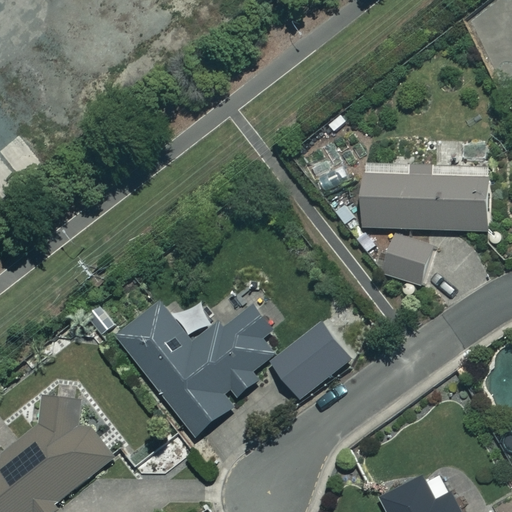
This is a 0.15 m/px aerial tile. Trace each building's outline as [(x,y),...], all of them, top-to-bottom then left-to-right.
[(31,89),(9,65),(0,73),(0,94),(11,107),(31,89)] [(434,230),(485,232),(486,179),(363,176),(362,229),(393,229),(382,276),(421,285),(434,230)] [(197,438),(237,409),(227,395),(240,385),(246,394),(266,379),(260,370),(291,348),(258,302),(225,326),(220,319),(194,337),(163,295),(118,331),(197,438)] [(3,453),(0,448),(0,511),(45,511),(113,458),(61,393),(34,415),(40,423),(3,453)] [(463,511),(440,468),(382,498),(389,511),(463,511)]
